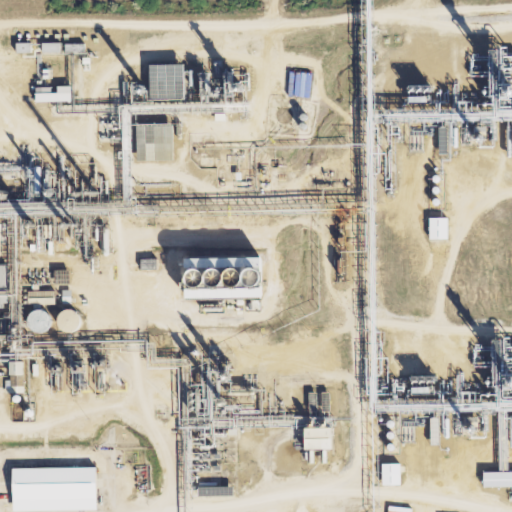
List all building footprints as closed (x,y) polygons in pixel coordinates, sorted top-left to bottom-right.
[(138,64),(138,98),(171,98),(171,64),(138,64)] [(163,161),(163,125),(125,125),(125,161),(163,161)] [(147,260),(132,260),(132,268),(147,268),(147,260)] [(202,271),(203,280),(215,279),(216,290),(238,288),(236,268),(202,271)] [(20,292),(20,304),(43,304),(43,292),(20,292)] [(292,450),(324,450),(324,428),(292,428),(292,450)] [(86,500),(85,468),(1,469),(1,501),(86,500)]
